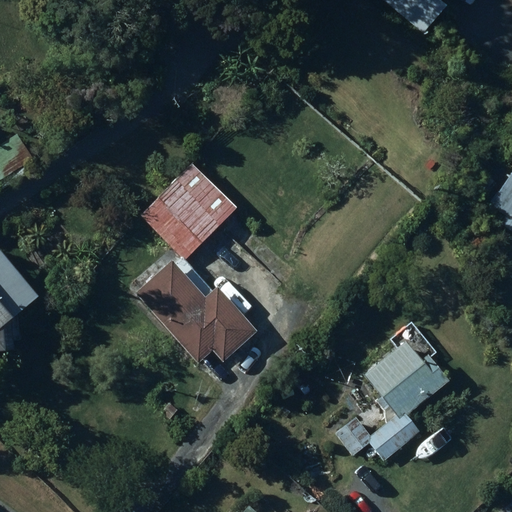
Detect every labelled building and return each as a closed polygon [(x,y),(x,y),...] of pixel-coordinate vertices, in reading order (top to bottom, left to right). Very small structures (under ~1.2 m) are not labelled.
[(378,0),(420,33),(439,9),(428,0),(378,0)] [(11,135),(0,141),(0,176),(27,159),(11,135)] [(186,165),(137,217),(181,259),(231,207),(186,165)] [(504,216),(498,225),(511,233),(511,172),(507,170),(486,204),(504,216)] [(416,219),(407,226),(422,248),(431,242),(416,219)] [(5,316),(29,297),(0,261),(0,351),(7,351),(5,316)] [(128,293),(192,363),(206,350),(217,362),(250,331),(209,286),(197,297),(163,261),(128,293)] [(377,397),(372,401),(379,410),(384,406),(392,416),(366,436),(351,418),(332,434),(350,457),(367,443),(380,460),(415,432),(401,415),(443,382),(421,355),(415,360),(400,341),(358,375),(377,397)] [(165,404),(159,413),(167,419),(174,410),(165,404)] [(488,495),(479,508),(484,511),(490,511),(498,502),(488,495)]
